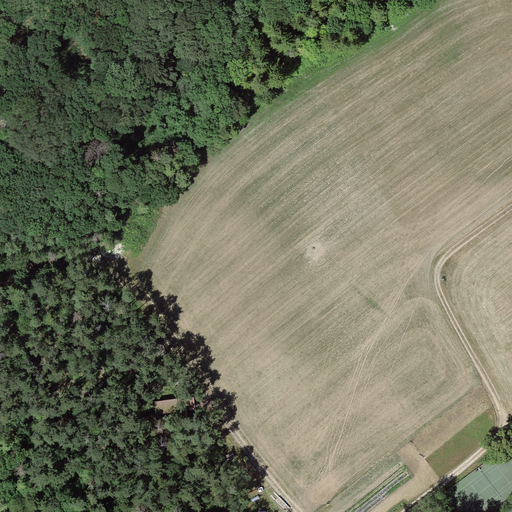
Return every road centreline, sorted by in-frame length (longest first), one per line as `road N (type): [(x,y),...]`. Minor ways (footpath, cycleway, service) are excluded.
road 1 (track): [(511,208),(444,258),(438,272),(446,305),(499,400),(503,436),(407,511)]
road 2 (track): [(299,511),(254,462),(121,256)]
